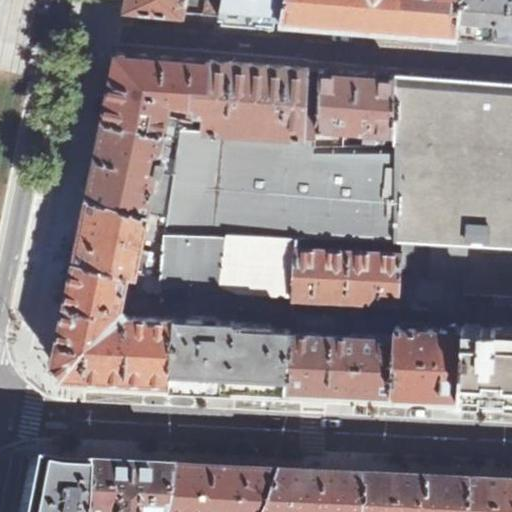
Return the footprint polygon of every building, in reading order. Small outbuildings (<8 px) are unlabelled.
[(187,0),(126,0),(125,8),(161,11),(185,13),(187,0)] [(206,0),(204,14),(220,16),(223,0),(206,0)] [(223,0),(220,16),(237,17),(239,0),(223,0)] [(239,0),(237,17),(248,18),(260,19),(263,0),(239,0)] [(263,0),(260,19),(281,21),(282,16),(284,0),(263,0)] [(284,0),(282,16),(287,17),(287,15),(298,16),(298,18),(358,23),(358,25),(360,27),(380,29),(382,27),(382,25),(460,31),(462,0),(284,0)] [(460,35),(511,38),(511,0),(462,0),(460,31),(460,35)] [(210,85),(213,60),(210,59),(210,60),(202,60),(195,58),(118,51),(117,51),(116,52),(104,116),(165,129),(169,114),(173,99),(192,103),(194,83),(210,85)] [(308,135),(313,68),(216,60),(213,60),(210,85),(194,83),(192,103),(203,105),(202,114),(207,114),(205,127),(308,135)] [(322,122),(326,68),(313,68),(308,135),(306,144),(320,145),(322,122)] [(400,128),(402,75),(326,68),(322,122),(352,124),(366,125),(369,126),(400,128)] [(396,238),(404,238),(473,243),(486,244),(500,245),(511,245),(511,83),(507,83),(496,82),(402,75),(400,128),(400,145),(368,145),(351,144),(320,145),(306,144),(308,135),(205,127),(194,126),(185,126),(181,139),(164,135),(165,129),(104,116),(97,149),(91,176),(87,192),(149,209),(167,214),(165,228),(228,231),(299,235),(396,241),(396,238)] [(185,126),(194,126),(195,111),(191,110),(190,119),(169,114),(165,129),(164,135),(181,139),(185,126)] [(352,124),(322,122),(320,145),(351,144),(352,124)] [(400,128),(369,126),(369,130),(368,145),(400,145),(400,128)] [(149,209),(87,192),(74,257),(130,271),(136,272),(141,249),(143,237),(149,209)] [(148,238),(165,241),(165,237),(165,228),(167,214),(149,209),(143,237),(148,238)] [(228,231),(227,238),(220,283),(235,285),(235,287),(280,292),(295,294),(298,247),(299,235),(228,231)] [(227,238),(165,237),(165,241),(164,253),(163,278),(162,282),(220,283),(227,238)] [(150,251),(164,253),(165,241),(148,238),(147,243),(152,244),(150,251)] [(402,271),(471,275),(473,243),(404,238),(403,252),(402,271)] [(486,244),(473,243),(471,275),(469,294),(485,294),(507,296),(511,296),(511,245),(500,245),(486,244)] [(317,298),(347,300),(349,250),(298,247),(295,294),(295,297),(317,298)] [(141,249),(136,272),(142,273),(163,278),(164,253),(150,251),(141,249)] [(400,302),(402,271),(403,252),(349,250),(347,300),(400,302)] [(62,376),(170,381),(173,316),(129,315),(123,307),(130,271),(74,257),(65,303),(66,303),(53,363),(62,376)] [(251,384),(288,386),(292,332),(293,332),(294,312),(295,297),(295,294),(280,292),(280,299),(235,297),(235,316),(211,316),(212,308),(204,308),(204,315),(196,315),(196,310),(185,310),(185,314),(173,314),(173,316),(170,381),(189,382),(190,381),(205,382),(251,384)] [(317,298),(295,297),(294,312),(315,313),(317,298)] [(465,325),(471,325),(472,316),(474,316),(475,300),(466,299),(465,325)] [(398,324),(434,326),(435,307),(399,306),(399,316),(398,324)] [(335,314),(315,313),(294,312),(293,332),(333,334),(334,317),(335,317),(335,314)] [(353,335),(396,336),(397,324),(398,324),(399,316),(352,315),(352,317),(354,318),(353,335)] [(460,395),(465,327),(434,326),(398,324),(397,324),(396,336),(392,392),(412,393),(443,394),(460,395)] [(484,396),(511,397),(511,325),(508,326),(507,329),(485,327),(485,324),(479,324),(479,327),(465,327),(460,395),(484,397),(484,396)] [(333,334),(293,332),(292,332),(288,386),(392,392),(396,336),(353,335),(333,334)] [(79,511),(83,463),(34,460),(23,511),(79,511)] [(157,511),(165,467),(83,463),(79,511),(157,511)] [(254,511),(270,472),(165,467),(157,511),(254,511)] [(363,511),(365,477),(270,472),(254,511),(363,511)] [(457,511),(459,481),(365,477),(363,511),(457,511)] [(511,511),(511,483),(459,481),(457,511),(511,511)]
